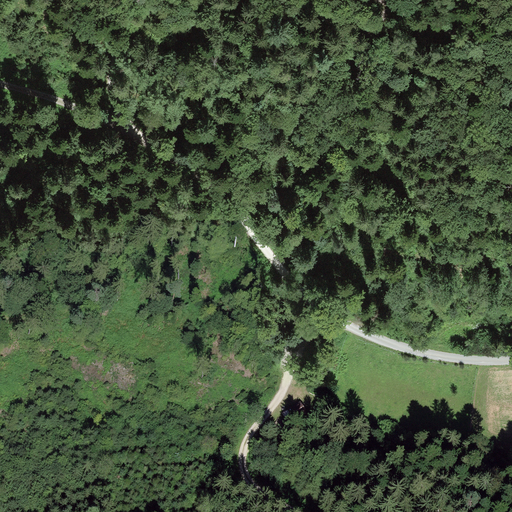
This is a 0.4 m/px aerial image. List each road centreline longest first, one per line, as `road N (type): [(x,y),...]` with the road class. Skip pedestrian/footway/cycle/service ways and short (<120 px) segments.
road 1 (track): [(142,0),(113,58),(106,89),(115,109),(235,207),(267,240),(290,285),(325,318)]
road 2 (track): [(295,511),(249,486),(240,460),(294,342),(325,318)]
road 3 (track): [(235,179),(255,134),(361,46),(396,0)]
road 4 (track): [(325,318),(384,343),(511,360)]
road 5 (track): [(367,336),(343,300),(308,203)]
road 6 (track): [(511,67),(391,0)]
road 7 (track): [(0,74),(115,109)]
